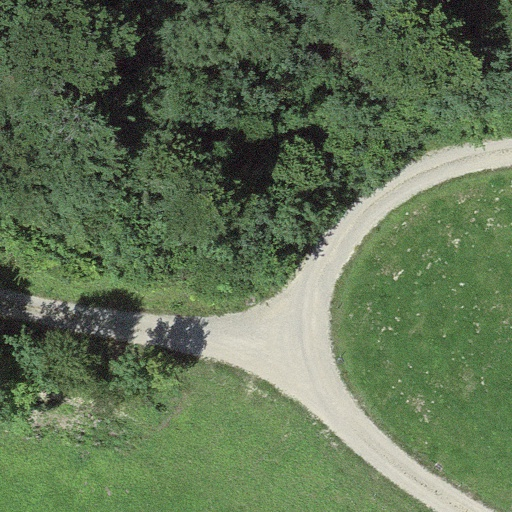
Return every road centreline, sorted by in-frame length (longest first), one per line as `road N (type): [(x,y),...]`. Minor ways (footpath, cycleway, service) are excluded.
road 1 (track): [(311,357),(199,348),(0,307)]
road 2 (track): [(511,165),(485,167),(368,217),(325,280),(311,357)]
road 3 (track): [(459,511),(401,478),(341,417),(311,357)]
